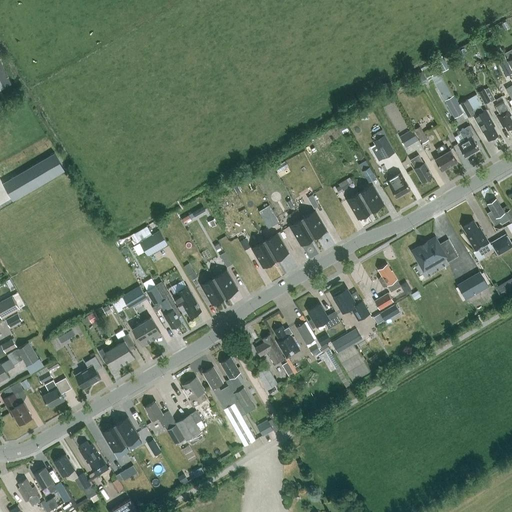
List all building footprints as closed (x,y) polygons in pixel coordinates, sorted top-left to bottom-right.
[(436,62),(441,69),(448,65),(444,57),(436,62)] [(0,60),(0,87),(11,82),(0,60)] [(501,66),(510,84),(511,82),(511,71),(507,63),(501,66)] [(433,80),(440,75),(438,71),(431,76),(433,80)] [(485,103),(490,100),(484,89),(479,92),(485,103)] [(464,113),(454,95),(445,100),(455,118),(464,113)] [(505,103),(501,97),(493,101),(500,113),(496,115),(503,127),(506,126),(508,130),(511,126),(511,119),(510,116),(511,115),(505,103)] [(478,122),(479,121),(480,124),(479,125),(487,137),(489,136),(491,139),(498,135),(493,126),(495,125),(491,118),(490,119),(485,110),(483,111),(480,106),(473,110),(468,99),(461,103),(468,117),(475,113),(476,115),(474,116),(478,122)] [(359,108),(359,116),(368,115),(367,108),(359,108)] [(460,133),(455,136),(459,143),(458,143),(465,156),(479,148),(471,135),(474,134),(469,125),(459,131),(460,133)] [(423,143),(428,140),(420,126),(415,129),(423,143)] [(418,140),(411,129),(400,136),(406,147),(418,140)] [(373,141),(383,159),(395,152),(385,134),(373,141)] [(435,159),(442,170),(457,161),(450,150),(448,151),(444,144),(436,149),(440,156),(435,159)] [(29,147),(18,154),(24,164),(42,152),(40,148),(33,152),(29,147)] [(55,152),(3,183),(13,200),(65,169),(55,152)] [(419,154),(410,159),(415,168),(414,168),(422,182),(433,176),(425,162),(424,163),(420,156),(419,154)] [(0,169),(15,162),(13,157),(0,163),(0,169)] [(370,167),(362,171),(369,182),(376,178),(370,167)] [(410,189),(402,175),(401,172),(394,176),(393,174),(391,173),(387,175),(387,178),(388,180),(387,180),(397,197),(410,189)] [(373,184),(360,192),(371,211),(384,203),(373,184)] [(358,218),(371,211),(360,192),(347,199),(358,218)] [(493,213),(494,216),(489,219),(496,230),(503,226),(502,224),(509,220),(510,223),(511,221),(511,211),(510,209),(505,212),(502,208),(496,199),(488,203),(493,212),(493,213)] [(270,203),(260,209),(270,227),(281,221),(270,203)] [(302,218),(314,237),(319,234),(327,229),(315,210),(302,218)] [(314,237),(302,218),(289,226),(301,245),(303,244),(314,237)] [(489,242),(479,226),(478,227),(474,220),(463,227),(467,234),(466,234),(475,250),(489,242)] [(148,257),(169,245),(160,230),(152,234),(147,226),(135,233),(140,242),(145,251),(148,257)] [(277,233),(265,240),(276,259),(289,252),(277,233)] [(511,243),(506,234),(491,243),(499,255),(511,246),(511,243)] [(433,238),(413,250),(424,270),(445,257),(446,258),(448,261),(451,259),(457,256),(458,255),(452,246),(448,239),(440,243),(439,244),(435,237),(433,238)] [(240,241),(245,250),(250,247),(245,238),(240,241)] [(263,267),(276,259),(265,240),(252,248),(263,267)] [(140,242),(133,246),(138,255),(145,251),(140,242)] [(223,260),(228,257),(225,252),(220,255),(223,260)] [(397,279),(392,270),(391,271),(387,264),(379,269),(382,275),(381,276),(379,279),(383,286),(387,286),(388,285),(391,291),(375,300),(380,309),(393,301),(388,292),(400,285),(397,279)] [(214,277),(225,296),(238,289),(232,278),(229,273),(227,270),(214,277)] [(189,275),(192,280),(197,277),(194,272),(189,275)] [(214,277),(201,285),(212,304),(225,296),(214,277)] [(472,277),(459,285),(467,298),(480,291),(472,277)] [(407,281),(402,284),(407,293),(413,290),(407,281)] [(147,298),(140,286),(122,296),(128,305),(130,308),(147,298)] [(166,313),(164,314),(167,320),(168,320),(173,328),(181,323),(177,317),(178,316),(173,309),(169,303),(166,298),(164,299),(156,286),(148,291),(156,304),(159,302),(162,307),(166,313)] [(202,311),(194,297),(193,298),(187,287),(172,296),(179,306),(182,304),(190,318),(202,311)] [(369,312),(362,300),(356,304),(347,288),(341,292),(340,291),(334,294),(335,296),(334,296),(343,312),(351,307),(358,319),(369,312)] [(412,294),(415,299),(421,296),(417,291),(412,294)] [(0,314),(2,318),(20,308),(19,307),(25,305),(18,292),(0,301),(0,314)] [(122,295),(117,299),(123,309),(128,305),(122,296),(122,295)] [(341,321),(335,311),(327,316),(320,304),(309,311),(313,318),(308,320),(313,328),(324,322),(328,329),(341,321)] [(398,311),(394,304),(381,313),(385,320),(398,311)] [(10,327),(22,320),(18,312),(6,319),(10,327)] [(95,312),(88,316),(92,324),(99,319),(95,312)] [(161,335),(151,317),(142,323),(152,340),(161,335)] [(297,327),(307,344),(313,354),(320,350),(314,340),(314,339),(304,322),(297,327)] [(142,323),(132,328),(142,345),(152,340),(142,323)] [(274,330),(280,339),(277,341),(286,357),(299,349),(290,333),(292,332),(289,326),(284,329),(282,325),(274,330)] [(72,329),(65,333),(68,339),(75,334),(72,329)] [(337,352),(362,338),(357,329),(332,343),(337,352)] [(118,339),(120,343),(115,346),(125,363),(134,358),(128,347),(133,344),(127,334),(118,339)] [(270,334),(263,338),(265,342),(255,347),(261,356),(267,352),(275,364),(285,358),(270,334)] [(17,346),(13,338),(1,344),(5,352),(17,346)] [(14,367),(12,364),(17,361),(17,362),(18,362),(18,360),(22,358),(26,365),(38,358),(28,342),(7,354),(9,359),(1,364),(1,363),(0,363),(0,378),(7,375),(5,372),(14,367)] [(323,352),(330,348),(327,343),(320,347),(323,352)] [(104,362),(109,358),(116,369),(125,363),(115,346),(109,349),(107,346),(98,351),(104,362)] [(332,349),(328,351),(336,367),(340,365),(332,349)] [(85,362),(88,367),(76,375),(83,388),(101,377),(96,370),(102,367),(95,356),(85,362)] [(230,357),(221,362),(225,368),(224,369),(230,378),(230,379),(227,381),(230,385),(233,391),(237,389),(236,387),(242,383),(237,374),(240,372),(235,362),(234,363),(230,357)] [(290,374),(295,372),(290,362),(285,364),(290,374)] [(277,383),(267,366),(256,372),(267,390),(277,383)] [(243,406),(235,392),(234,393),(233,391),(230,385),(221,390),(218,385),(223,382),(217,373),(216,373),(213,367),(204,372),(208,379),(207,379),(213,389),(212,389),(224,409),(245,445),(256,438),(243,415),(247,413),(243,406)] [(53,377),(50,371),(39,378),(42,383),(53,377)] [(189,400),(193,406),(206,399),(203,392),(205,391),(196,377),(183,385),(191,399),(189,400)] [(64,399),(61,394),(71,388),(65,378),(55,383),(53,379),(45,384),(49,392),(43,395),(49,407),(64,399)] [(22,389),(19,382),(10,387),(12,391),(14,393),(22,389)] [(10,387),(3,390),(6,395),(12,391),(10,387)] [(243,406),(252,400),(244,387),(235,392),(243,406)] [(20,404),(14,393),(3,399),(10,412),(13,411),(19,423),(31,416),(23,402),(20,404)] [(170,426),(166,429),(175,443),(185,437),(177,423),(176,423),(169,410),(163,413),(156,401),(145,407),(148,412),(148,413),(152,420),(153,422),(159,418),(164,427),(169,424),(170,426)] [(177,423),(185,437),(187,440),(202,431),(196,422),(202,419),(196,410),(191,413),(176,422),(177,423)] [(115,425),(126,444),(139,436),(128,417),(120,422),(115,425)] [(263,436),(274,430),(268,419),(257,425),(263,436)] [(126,444),(115,425),(102,432),(113,451),(126,444)] [(153,439),(147,443),(155,456),(161,452),(153,439)] [(101,459),(99,456),(100,455),(92,443),(90,445),(88,441),(80,446),(83,449),(80,451),(88,463),(92,460),(94,463),(91,465),(98,475),(109,468),(102,458),(101,459)] [(74,469),(75,469),(66,454),(54,461),(63,476),(69,472),(73,479),(74,478),(81,490),(83,489),(89,499),(97,494),(84,472),(78,476),(74,469)] [(53,480),(45,467),(34,473),(42,486),(47,483),(52,490),(57,487),(53,480)] [(119,473),(123,480),(130,475),(126,469),(119,473)] [(179,478),(182,483),(187,479),(188,479),(185,475),(179,478)] [(26,478),(19,483),(21,486),(18,488),(26,501),(29,499),(32,505),(40,500),(37,494),(39,493),(35,486),(32,487),(26,478)] [(113,481),(118,492),(125,489),(120,478),(113,481)] [(65,501),(70,497),(64,487),(59,490),(65,501)] [(52,509),(60,504),(55,495),(47,500),(52,509)] [(129,497),(108,509),(110,511),(137,511),(138,511),(129,497)]
